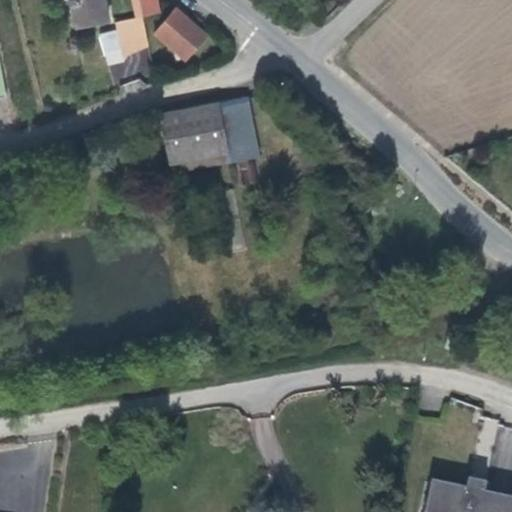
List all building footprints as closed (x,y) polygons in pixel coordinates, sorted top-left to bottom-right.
[(69,0),(76,27),(108,20),(103,0),(69,0)] [(138,0),(142,16),(159,13),(156,0),(138,0)] [(185,59),(206,34),(176,8),(154,33),(185,59)] [(142,16),(114,22),(115,30),(99,35),(107,61),(123,57),(148,45),(142,16)] [(229,161),(237,160),(254,157),(260,155),(247,96),(218,102),(227,151),(229,161)] [(222,152),(227,151),(218,102),(160,113),(169,163),(222,152)] [(222,152),(169,163),(171,173),(224,163),(222,152)] [(254,157),(237,160),(242,185),(260,181),(254,157)] [(235,189),(219,191),(231,252),(247,249),(235,189)] [(462,341),(448,336),(445,346),(459,351),(462,341)] [(468,490),(431,482),(425,511),(511,511),(511,499),(485,494),(487,484),(469,480),(468,490)] [(425,511),(431,482),(425,481),(418,511),(425,511)]
